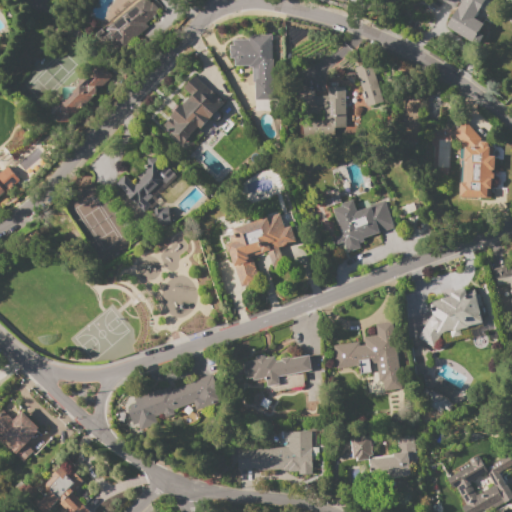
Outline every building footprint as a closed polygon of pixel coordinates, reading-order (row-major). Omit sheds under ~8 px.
[(104,29),(140,0),(148,0),(151,3),(152,2),(159,11),(147,20),(148,21),(144,24),(147,27),(121,49),(104,29)] [(484,0),(473,18),(483,24),(478,33),(482,35),(476,45),(445,26),(461,2),(459,0),(457,0),(453,7),(441,0),(484,0)] [(271,34),(273,101),(254,102),(254,82),(252,83),(251,68),(248,68),(248,67),(234,67),(233,59),(229,59),(229,45),(232,45),(232,40),(249,39),(249,35),(271,34)] [(79,79),(85,79),(93,70),(92,69),(98,63),(111,76),(99,89),(96,86),(95,88),(95,94),(67,122),(61,123),(52,114),(52,106),(59,106),(60,105),(59,105),(65,99),(67,101),(74,94),(72,92),(79,85),(79,79)] [(354,68),(362,65),(363,68),(370,65),(382,102),(367,107),(366,105),(364,105),(360,92),(362,92),(354,68)] [(194,76),(224,103),(200,128),(198,126),(182,143),(163,125),(171,117),(170,116),(186,98),(187,99),(191,95),(183,88),(194,76)] [(327,87),(344,87),(344,128),(310,128),(310,120),(328,120),(327,105),(308,105),(304,102),(304,91),(313,90),(313,96),(327,96),(327,87)] [(465,147),(452,133),(465,122),(482,141),(486,142),(488,144),(488,148),(492,148),(491,156),(494,156),(494,170),(491,170),(491,173),(493,173),(493,180),(491,180),(490,199),(459,198),(459,183),(462,183),(462,161),(464,147),(465,147)] [(116,183),(124,175),(134,185),(148,171),(146,169),(144,169),(144,165),(146,165),(146,158),(157,158),(174,175),(164,184),(161,181),(148,193),(152,196),(146,202),(150,206),(143,212),(116,183)] [(332,210),(342,207),(341,204),(352,200),(356,210),(384,201),(393,228),(362,238),(363,241),(358,242),(360,247),(347,252),(344,243),(336,245),(334,238),(341,235),(332,210)] [(171,225),(157,227),(156,218),(155,218),(153,210),(160,209),(160,213),(169,212),(171,225)] [(232,229),(279,214),(280,216),(281,215),(285,228),(291,226),(296,241),(277,248),(281,259),(270,262),(266,251),(249,257),(251,260),(252,260),(254,267),(253,268),(254,269),(255,269),(257,276),(256,276),(257,280),(240,286),(229,252),(227,252),(225,245),(236,241),(235,238),(233,234),(234,234),(232,229)] [(511,310),(509,299),(511,298),(511,293),(510,283),(503,284),(503,286),(496,287),(494,278),(511,273),(511,271),(511,270),(511,310)] [(429,304),(441,301),(440,299),(451,296),(450,292),(465,288),(467,294),(475,292),(475,295),(478,294),(481,306),(478,306),(482,323),(459,329),(461,335),(452,337),(450,331),(442,333),(441,333),(433,347),(417,338),(426,322),(430,326),(429,319),(432,316),(429,304)] [(332,346),(358,342),(359,345),(364,345),(363,337),(376,335),(375,324),(393,322),(396,347),(398,361),(395,361),(395,365),(384,366),(384,362),(369,364),(371,373),(360,374),(359,366),(335,369),(332,346)] [(242,362),(255,360),(254,357),(264,355),(265,358),(273,356),(274,362),(281,361),(280,359),(289,357),(289,359),(308,356),(310,370),(277,377),(278,384),(266,386),(264,378),(252,380),(252,378),(245,379),(242,362)] [(135,397),(159,389),(160,390),(169,387),(170,391),(196,382),(196,380),(211,375),(218,394),(210,396),(213,404),(195,410),(193,402),(172,410),(173,414),(164,418),(162,413),(146,419),(143,410),(140,411),(135,397)] [(430,389),(449,400),(448,401),(454,404),(449,413),(443,409),(441,414),(422,402),(425,397),(420,394),(424,386),(430,390),(430,389)] [(0,412),(2,411),(12,421),(21,412),(39,430),(25,444),(32,451),(21,461),(0,440),(0,412)] [(236,449),(299,447),(299,435),(311,435),(312,466),(303,466),(303,473),(284,474),(284,469),(254,470),(254,467),(237,468),(236,449)] [(349,439),(370,436),(372,456),(367,456),(367,458),(357,460),(357,458),(352,458),(349,439)] [(369,459),(392,456),(392,454),(398,453),(396,438),(403,437),(403,436),(409,436),(413,436),(416,460),(408,461),(410,474),(408,474),(408,476),(372,481),(369,459)] [(446,479),(470,465),(468,461),(477,456),(480,460),(481,459),(485,467),(507,455),(511,462),(511,464),(499,472),(511,495),(511,497),(486,511),(484,511),(483,509),(477,511),(463,511),(460,507),(465,505),(454,487),(451,488),(446,479)] [(39,502),(44,497),(43,496),(45,493),(46,494),(50,490),(45,484),(52,477),(51,476),(60,466),(67,473),(66,475),(69,478),(74,472),(83,481),(70,493),(89,511),(66,511),(58,504),(60,502),(58,500),(47,510),(39,502)]
